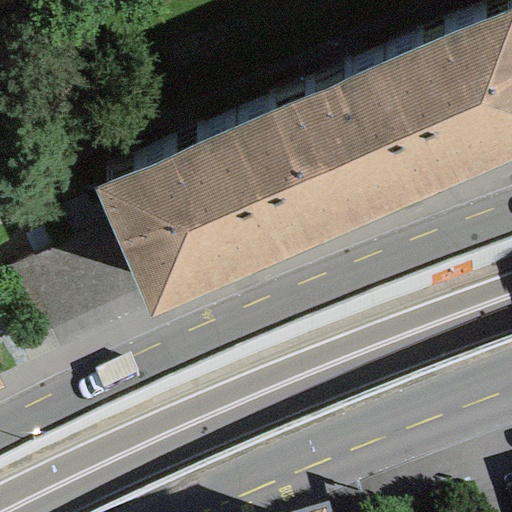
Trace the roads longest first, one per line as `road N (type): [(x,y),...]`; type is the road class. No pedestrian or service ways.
road 1 (motorway): [(511,271),(229,385),(0,499)]
road 2 (primary): [(511,210),(350,266),(0,431)]
road 3 (motorway): [(53,511),(511,332)]
road 4 (primary): [(177,511),(268,470),(511,383)]
